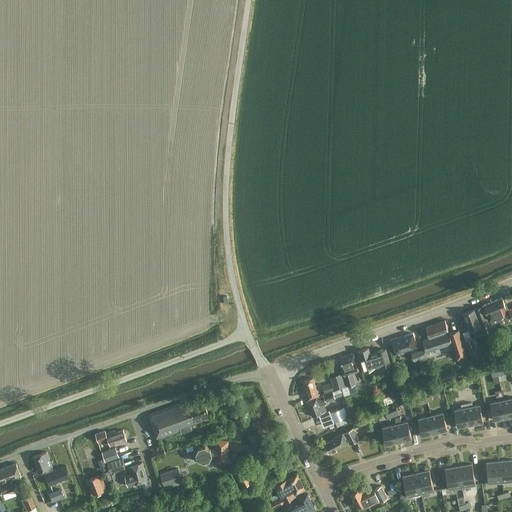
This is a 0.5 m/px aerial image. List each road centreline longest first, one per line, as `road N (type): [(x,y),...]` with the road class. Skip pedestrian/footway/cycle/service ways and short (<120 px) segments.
road 1 (residential): [(268,371),(246,334),(0,422)]
road 2 (residential): [(268,371),(18,454)]
road 3 (residential): [(511,281),(268,371)]
road 4 (residential): [(511,437),(462,440),(320,483)]
road 5 (residential): [(320,483),(268,371)]
